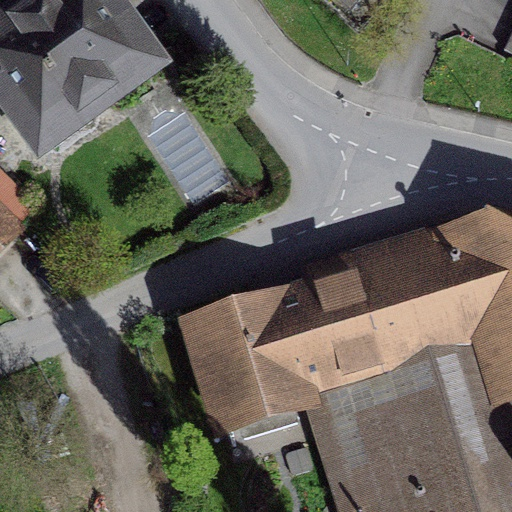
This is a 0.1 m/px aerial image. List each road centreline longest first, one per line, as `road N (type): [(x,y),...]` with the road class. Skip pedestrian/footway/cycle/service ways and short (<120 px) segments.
road 1 (residential): [(0,353),(323,222),(385,165)]
road 2 (residential): [(385,165),(285,108),(204,0)]
road 3 (residential): [(511,183),(385,165)]
